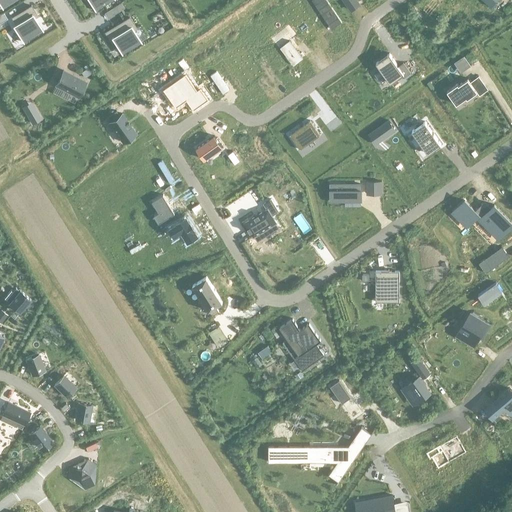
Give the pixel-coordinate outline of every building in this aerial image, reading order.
[(88,0),(94,8),(94,10),(95,9),(109,0),(88,0)] [(356,0),(344,0),(352,10),(360,4),(356,0)] [(299,4),(287,13),(307,41),(319,32),(299,4)] [(31,5),(12,17),(18,27),(15,28),(23,40),(22,40),(23,41),(24,41),(23,41),(42,29),(42,30),(43,29),(42,28),(33,14),(36,13),(31,5)] [(129,17),(105,32),(110,39),(112,38),(121,52),(120,52),(121,53),(122,53),(122,52),(140,41),(141,41),(140,40),(133,29),(136,27),(129,17)] [(240,43),(227,52),(249,82),(261,73),(240,43)] [(390,53),(376,62),(390,83),(403,74),(405,76),(411,72),(403,62),(399,65),(390,53)] [(464,56),(457,61),(463,71),(471,66),(464,56)] [(189,67),(183,59),(178,63),(184,71),(189,67)] [(64,70),(56,85),(78,96),(86,82),(64,70)] [(186,74),(165,89),(177,106),(187,98),(194,108),(208,98),(201,88),(197,90),(186,74)] [(457,84),(447,91),(456,104),(466,97),(467,98),(477,91),(468,78),(458,85),(457,84)] [(36,110),(28,114),(33,124),(41,119),(36,110)] [(116,110),(106,117),(109,122),(107,123),(112,130),(114,129),(123,142),(136,132),(131,125),(131,124),(128,120),(127,120),(122,113),(119,115),(116,110)] [(310,120),(290,134),(300,149),(320,135),(310,120)] [(369,133),(375,143),(395,129),(388,120),(369,133)] [(425,121),(412,130),(428,153),(441,144),(425,121)] [(333,123),(327,127),(331,131),(336,127),(333,123)] [(262,133),(251,142),(264,159),(276,149),(262,133)] [(215,135),(197,148),(200,152),(200,153),(201,154),(204,158),(212,153),(213,154),(223,147),(215,135)] [(154,146),(147,150),(156,164),(167,158),(162,149),(157,152),(154,146)] [(233,150),(228,154),(235,163),(240,160),(233,150)] [(138,156),(127,162),(131,168),(127,171),(133,181),(142,176),(139,172),(146,168),(142,162),(141,162),(138,156)] [(115,167),(105,175),(110,181),(106,183),(114,193),(122,187),(119,183),(125,178),(120,173),(115,167)] [(380,182),(368,182),(368,194),(380,194),(380,182)] [(361,184),(331,184),(331,200),(361,200),(361,184)] [(87,192),(80,194),(85,206),(91,204),(93,208),(105,203),(101,194),(96,196),(94,189),(87,191),(87,192)] [(294,189),(283,196),(287,203),(298,196),(294,189)] [(163,194),(152,201),(159,212),(154,215),(159,223),(175,213),(163,194)] [(267,209),(245,222),(254,236),(267,228),(270,233),(279,227),(276,222),(272,215),(279,210),(271,198),(264,203),(267,209)] [(465,200),(453,211),(467,225),(478,215),(481,218),(480,218),(499,237),(511,224),(511,221),(494,204),(490,208),(484,203),(476,211),(465,200)] [(187,215),(170,227),(175,235),(182,231),(188,240),(199,234),(187,215)] [(501,247),(485,258),(492,268),(508,256),(501,247)] [(376,271),(376,302),(400,302),(400,271),(376,271)] [(206,276),(193,284),(209,310),(212,315),(219,310),(216,305),(222,301),(206,276)] [(477,296),(482,304),(500,292),(495,283),(477,296)] [(20,290),(9,303),(19,311),(30,298),(20,290)] [(471,313),(458,334),(474,344),(482,331),(483,332),(489,323),(471,313)] [(293,318),(280,327),(299,355),(295,358),(303,369),(324,354),(317,343),(321,340),(309,323),(300,329),(293,318)] [(219,327),(209,333),(218,346),(227,340),(219,327)] [(258,352),(262,358),(272,351),(268,345),(258,352)] [(39,354),(26,358),(32,375),(45,370),(39,354)] [(430,374),(423,364),(417,368),(424,378),(430,374)] [(64,375),(55,384),(67,396),(76,387),(64,375)] [(406,386),(416,401),(430,392),(419,377),(406,386)] [(339,380),(331,386),(343,403),(351,397),(339,380)] [(493,401),(486,406),(495,416),(506,407),(511,414),(511,413),(511,389),(511,388),(494,402),(493,401)] [(24,409),(8,402),(2,414),(18,421),(24,409)] [(91,405),(79,402),(76,419),(89,422),(91,405)] [(40,425),(29,433),(42,450),(53,443),(40,425)] [(362,426),(356,435),(370,435),(375,429),(374,428),(371,433),(362,426)] [(457,436),(427,453),(430,459),(432,457),(438,468),(466,452),(457,436)] [(269,445),(269,462),(302,462),(302,459),(317,459),(317,462),(337,462),(329,474),(338,480),(336,484),(363,445),(327,445),(327,449),(321,449),(321,445),(269,445)] [(69,466),(68,477),(80,478),(85,489),(95,484),(90,474),(97,464),(88,457),(78,462),(81,467),(69,466)] [(393,495),(355,502),(357,511),(409,511),(408,504),(395,506),(393,495)]
